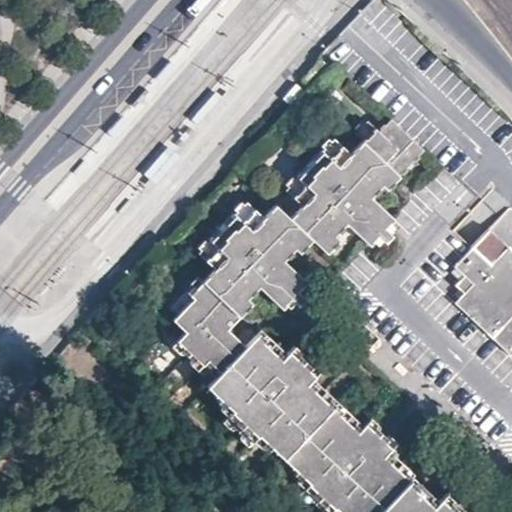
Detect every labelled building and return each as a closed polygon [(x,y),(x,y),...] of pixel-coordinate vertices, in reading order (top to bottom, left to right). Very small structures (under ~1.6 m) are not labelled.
[(171,58),(156,75),(162,81),(177,63),(171,58)] [(324,64),(318,58),(301,77),(307,82),(324,64)] [(302,88),(296,82),(288,91),(294,96),(302,88)] [(216,89),(191,117),(197,123),(222,94),(216,89)] [(122,114),(106,132),(112,137),(128,119),(122,114)] [(362,135),(370,143),(407,179),(431,153),(399,122),(387,133),(376,122),(362,135)] [(341,139),(327,152),(337,159),(348,147),(341,139)] [(307,206),(294,219),(317,242),(332,256),(345,242),(341,237),(351,226),(375,249),(384,240),(391,245),(397,238),(391,232),(388,235),(371,218),(382,206),(377,199),(388,188),(393,193),(407,179),(370,143),(357,155),(348,147),(337,159),(327,152),(303,176),(311,184),(299,198),(307,206)] [(170,144),(145,173),(151,177),(175,149),(170,144)] [(291,189),(299,198),(311,184),(303,176),(291,189)] [(253,202),(239,215),(249,222),(261,210),(253,202)] [(400,223),(382,206),(371,218),(388,235),(391,232),(400,223)] [(220,269),(207,281),(244,316),(257,303),(254,298),(264,287),(289,310),(297,301),(304,307),(311,300),(304,293),(301,296),(284,280),(297,267),(289,261),(301,249),(306,253),(317,242),(294,219),(280,207),(268,218),(261,210),(249,222),(239,215),(216,239),(223,248),(211,261),(219,268),(220,269)] [(511,248),(495,231),(454,272),(463,282),(460,285),(469,293),(460,303),(511,352),(511,248)] [(202,253),(211,261),(223,248),(216,239),(202,253)] [(314,283),(297,267),(284,280),(301,296),(304,293),(314,283)] [(214,360),(226,372),(250,347),(233,330),(233,329),(244,316),(207,281),(194,295),(198,299),(178,319),(191,332),(184,341),(209,365),(214,360)] [(289,459),(337,409),(312,385),(306,391),(293,380),(307,364),(294,352),(287,359),(286,359),(262,337),(250,347),(226,372),(213,387),(238,409),(232,417),(258,442),(264,436),(289,459)] [(311,361),(307,364),(293,380),(306,391),(312,385),(324,373),(311,361)] [(364,434),(337,409),(289,459),(314,484),(309,491),(330,511),(337,511),(340,510),(342,511),(387,511),(412,486),(414,483),(390,459),(383,464),(371,455),(384,439),(372,426),(364,434)] [(389,435),(384,439),(371,455),(383,464),(390,459),(401,447),(389,435)] [(436,507),(412,486),(387,511),(457,511),(444,499),(436,507)]
